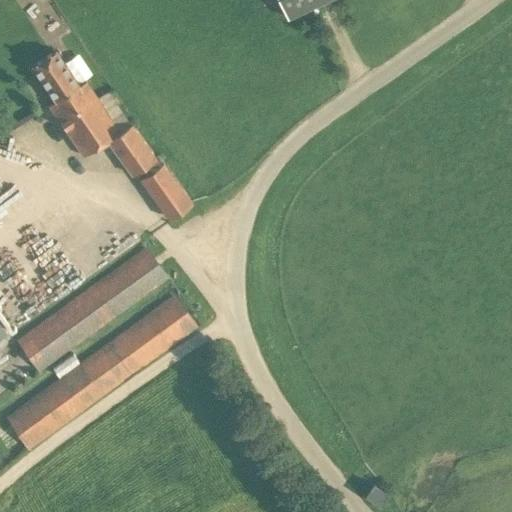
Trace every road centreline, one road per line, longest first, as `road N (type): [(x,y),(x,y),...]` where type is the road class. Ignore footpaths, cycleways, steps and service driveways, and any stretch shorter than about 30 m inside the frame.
road 1 (unclassified): [(358,511),(244,342),(233,305),(241,208),(259,176),(297,140),(495,0)]
road 2 (track): [(0,489),(30,459),(236,316)]
